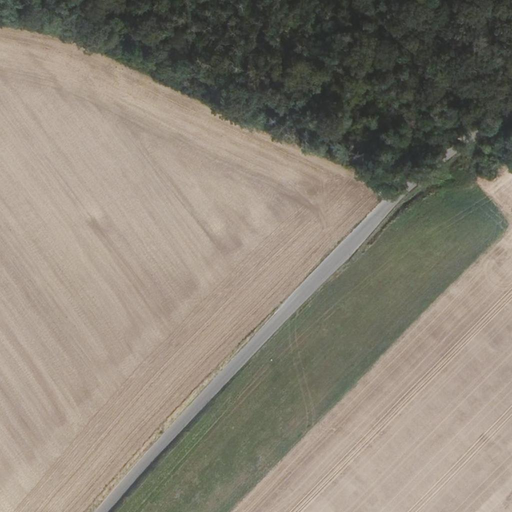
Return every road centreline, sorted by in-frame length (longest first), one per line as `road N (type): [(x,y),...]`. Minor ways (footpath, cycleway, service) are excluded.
road 1 (unclassified): [(103,511),(401,193),(511,111)]
road 2 (track): [(0,23),(74,38),(401,193)]
